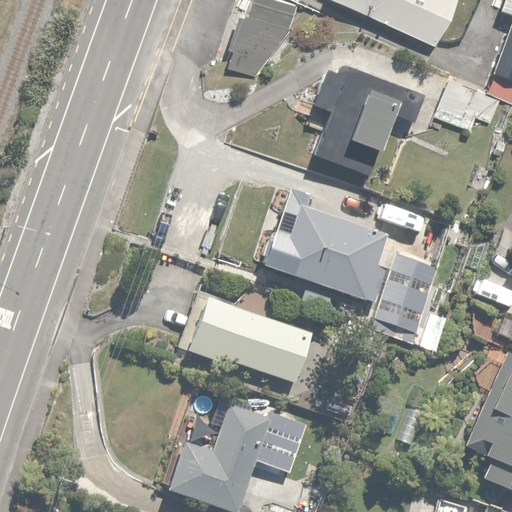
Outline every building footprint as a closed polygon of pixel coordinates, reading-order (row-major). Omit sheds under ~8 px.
[(298,4),(286,0),(252,0),(248,16),(236,12),(226,43),(233,45),(228,61),(276,76),(298,4)] [(345,0),(435,43),(455,0),(345,0)] [(511,100),(511,99),(511,0),(505,0),(502,8),(511,12),(511,17),(484,89),(511,100)] [(373,172),(392,113),(414,121),(423,93),(339,66),(336,77),(326,73),(316,105),(329,109),(315,153),(373,172)] [(499,97),(447,77),(433,113),(469,128),(473,117),(489,123),(499,97)] [(287,195),(263,263),(368,300),(389,241),(355,229),(358,220),(287,195)] [(437,270),(394,255),(368,329),(412,344),(437,270)] [(314,331),(204,295),(187,345),(297,382),(314,331)] [(511,355),(501,351),(465,438),(484,446),(479,457),(486,460),(479,478),(511,491),(511,355)] [(234,509),(265,417),(216,400),(209,424),(192,418),(169,487),(234,509)] [(457,511),(459,504),(436,498),(432,511),(457,511)]
